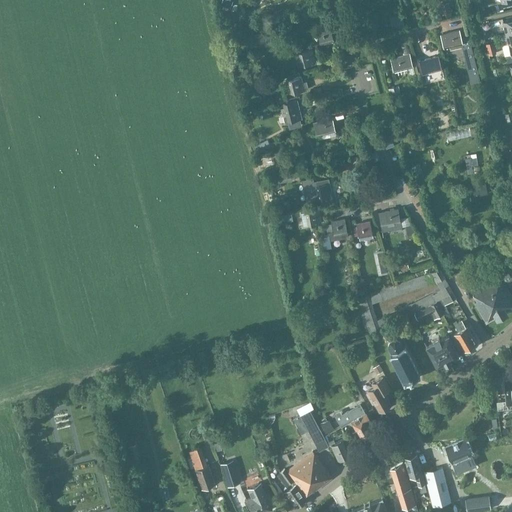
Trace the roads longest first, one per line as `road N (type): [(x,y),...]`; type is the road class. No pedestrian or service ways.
road 1 (tertiary): [(302,511),(491,349)]
road 2 (residential): [(491,349),(403,196)]
road 3 (residential): [(403,196),(368,129),(348,48)]
